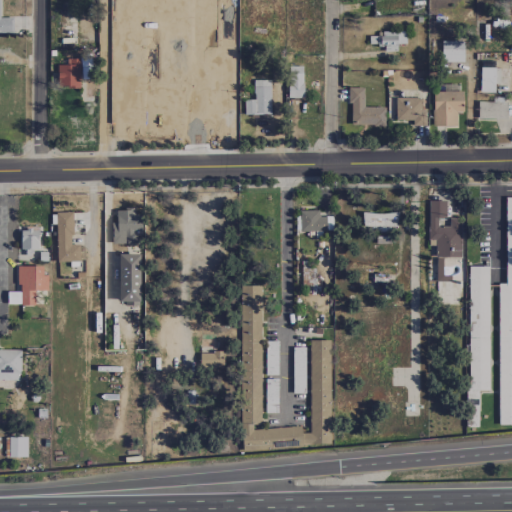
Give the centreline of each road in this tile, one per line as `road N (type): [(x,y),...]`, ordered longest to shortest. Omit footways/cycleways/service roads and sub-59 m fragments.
road 1 (motorway): [(511,449),(0,493)]
road 2 (tertiary): [(0,171),(511,161)]
road 3 (motorway): [(511,495),(0,504)]
road 4 (residential): [(286,167),(285,414)]
road 5 (residential): [(41,0),(41,171)]
road 6 (residential): [(331,0),(331,166)]
